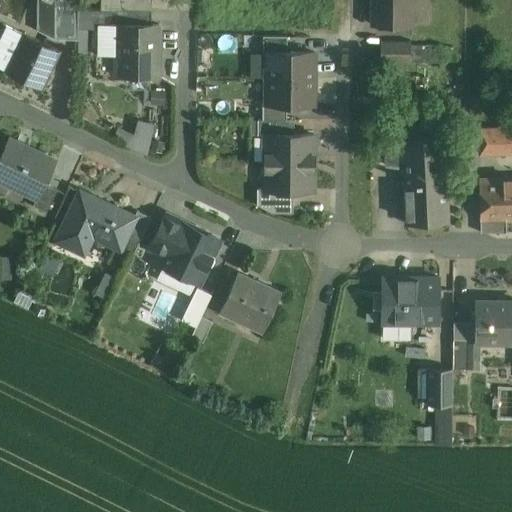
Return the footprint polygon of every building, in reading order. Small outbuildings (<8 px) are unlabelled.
[(54,6),(40,0),(37,0),(37,31),(53,39),(54,6)] [(64,0),(54,0),(54,6),(53,39),(77,39),(77,23),(78,9),(64,0)] [(150,0),(120,0),(120,10),(117,9),(117,10),(124,10),(151,11),(150,0)] [(411,0),(371,0),(371,24),(411,25),(411,0)] [(117,10),(78,9),(77,23),(98,24),(116,25),(116,24),(124,24),(124,10),(117,10)] [(151,11),(124,10),(124,24),(151,24),(151,11)] [(124,24),(116,24),(116,25),(116,75),(158,76),(158,25),(151,24),(124,24)] [(59,51),(5,25),(0,36),(0,67),(41,88),(59,51)] [(286,36),(262,36),(262,53),(266,53),(266,52),(277,52),(286,52),(286,36)] [(410,41),(380,41),(380,62),(410,62),(410,45),(410,41)] [(441,45),(410,45),(410,62),(441,62),(441,45)] [(277,52),(266,52),(266,53),(265,78),(313,78),(314,52),(286,52),(277,52)] [(313,78),(265,78),(265,103),(265,104),(286,104),(313,104),(313,78)] [(168,93),(152,91),(150,101),(166,104),(168,93)] [(286,104),(265,104),(265,103),(262,103),(261,119),(286,120),(286,104)] [(149,151),(156,123),(135,117),(128,146),(149,151)] [(261,119),(257,119),(257,135),(265,135),(265,134),(293,134),(293,120),(286,120),(261,119)] [(511,128),(478,130),(479,154),(511,152),(511,128)] [(293,134),(265,134),(265,135),(265,162),(306,162),(306,155),(313,155),(313,134),(293,134)] [(443,137),(401,140),(402,163),(405,224),(447,221),(443,137)] [(54,160),(8,138),(0,155),(0,180),(36,197),(37,198),(44,183),(54,160)] [(401,140),(384,141),(385,164),(402,163),(401,140)] [(306,162),(265,162),(264,189),(264,190),(292,190),(312,190),(312,169),(306,169),(306,162)] [(511,179),(479,180),(480,219),(505,218),(511,217),(511,179)] [(56,190),(44,183),(37,198),(36,197),(32,205),(45,212),(56,190)] [(292,190),(264,190),(264,189),(256,189),(256,205),(272,213),(292,213),(292,190)] [(133,216),(79,190),(58,233),(86,246),(91,235),(119,248),(135,216),(133,216)] [(135,216),(119,248),(132,254),(150,217),(136,210),(133,216),(135,216)] [(219,239),(165,213),(149,247),(164,254),(160,264),(198,282),(205,268),(211,266),(214,259),(212,254),(219,239)] [(505,218),(480,219),(481,233),(505,233),(505,218)] [(280,293),(236,273),(219,310),(262,330),(280,293)] [(439,277),(380,277),(380,321),(438,322),(439,277)] [(511,301),(474,302),(474,323),(474,340),(466,340),(466,368),(479,368),(479,341),(511,340),(511,301)] [(212,321),(200,316),(190,337),(202,342),(212,321)] [(474,340),(474,323),(453,322),(453,339),(466,340),(474,340)] [(453,339),(452,339),(452,368),(466,368),(466,340),(453,339)] [(451,368),(427,368),(427,404),(451,404),(451,368)] [(451,420),(435,420),(435,445),(451,445),(451,420)]
